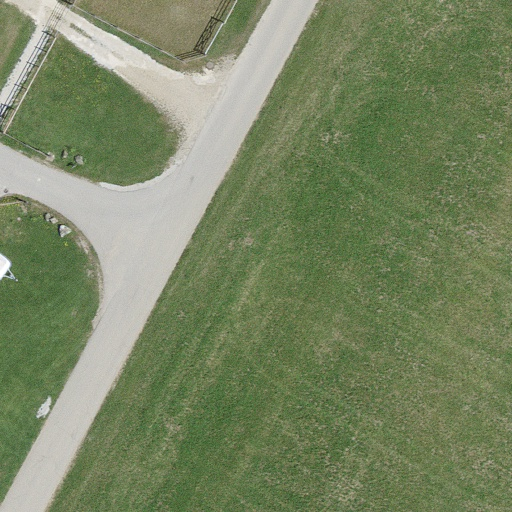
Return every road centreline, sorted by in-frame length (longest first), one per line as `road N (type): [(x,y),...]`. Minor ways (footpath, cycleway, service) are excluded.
road 1 (unclassified): [(153,240),(9,511)]
road 2 (unclassified): [(295,0),(153,240)]
road 3 (residential): [(0,156),(153,240)]
